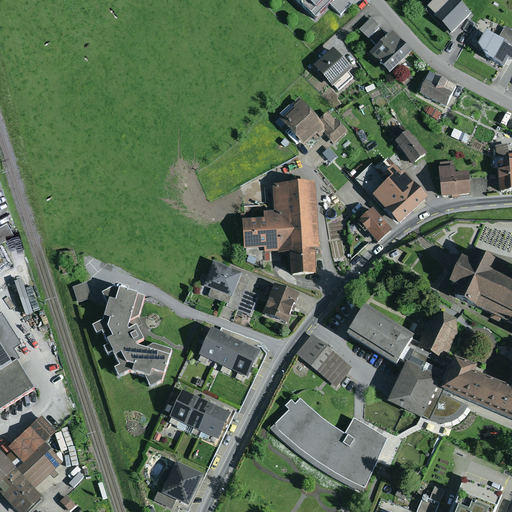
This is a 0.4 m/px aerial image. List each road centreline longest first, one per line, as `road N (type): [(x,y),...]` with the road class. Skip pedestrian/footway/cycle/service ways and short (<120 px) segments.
road 1 (residential): [(511,200),(456,204),(412,221),(287,349)]
road 2 (residential): [(287,349),(111,275)]
road 3 (residential): [(287,349),(204,511)]
road 4 (residential): [(374,0),(433,61),(511,105)]
